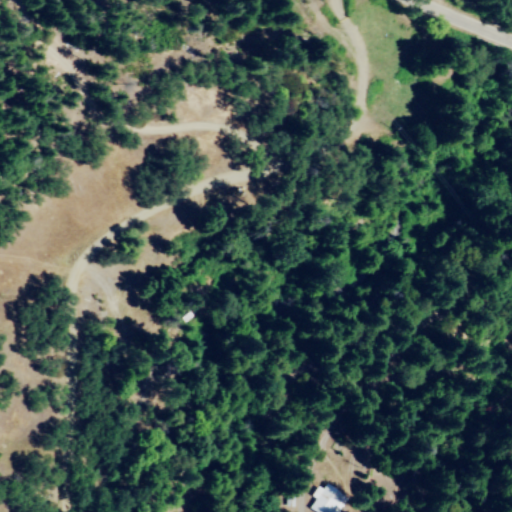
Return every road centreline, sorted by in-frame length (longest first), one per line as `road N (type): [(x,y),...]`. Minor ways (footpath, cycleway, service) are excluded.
road 1 (residential): [(48,511),(70,278),(126,227),(271,165),(328,0)]
road 2 (residential): [(511,409),(372,376),(288,431),(255,508)]
